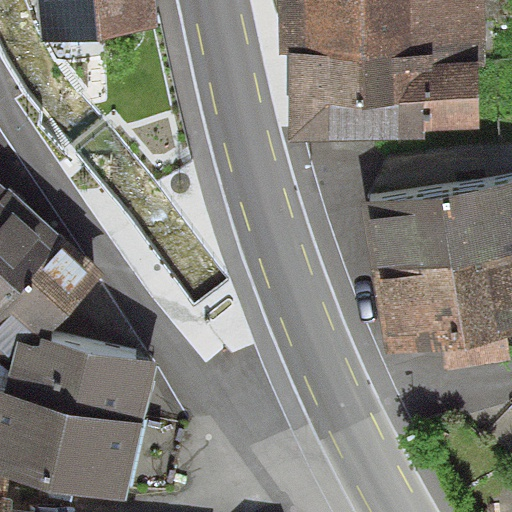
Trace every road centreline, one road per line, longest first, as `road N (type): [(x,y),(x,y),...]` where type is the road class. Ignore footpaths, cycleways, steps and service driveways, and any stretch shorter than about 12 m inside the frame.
road 1 (residential): [(0,95),(170,356),(213,443),(272,459),(359,428)]
road 2 (secondary): [(359,428),(300,306),(249,150),(214,0)]
